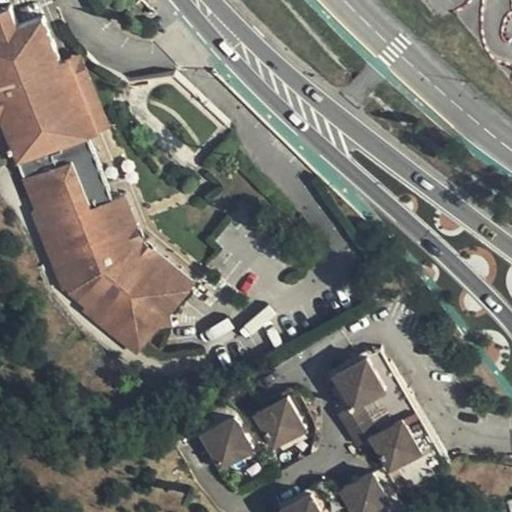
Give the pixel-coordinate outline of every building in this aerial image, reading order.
[(0,5),(0,29),(18,22),(9,2),(0,5)] [(125,237),(107,189),(86,197),(72,160),(48,169),(41,150),(89,130),(62,59),(43,12),(18,22),(0,29),(0,114),(1,116),(56,261),(87,250),(88,257),(91,262),(99,266),(79,292),(124,329),(171,273),(125,237)] [(80,51),(62,59),(89,130),(41,150),(48,169),(72,160),(116,142),(80,51)] [(209,239),(220,249),(207,264),(231,285),(265,246),(229,216),(209,239)] [(375,429),(393,462),(414,451),(410,444),(423,436),(409,409),(382,424),(364,394),(382,385),(374,372),(383,367),(372,348),(339,365),(357,397),(343,404),(360,437),(375,429)] [(374,372),(382,385),(391,380),(383,367),(374,372)] [(259,406),(276,439),(296,427),(292,420),(306,413),(292,389),(259,406)] [(205,427),(223,461),(243,448),(240,441),(252,435),(237,409),(205,427)] [(292,420),(296,427),(310,421),(306,413),(292,420)] [(240,441),(243,448),(256,443),(252,435),(240,441)] [(410,444),(414,451),(427,443),(423,436),(410,444)] [(347,483),(362,511),(369,511),(383,505),(379,498),(392,491),(378,465),(347,483)] [(284,504),(288,511),(329,511),(330,511),(316,487),(284,504)] [(379,498),(383,505),(396,498),(392,491),(379,498)]
